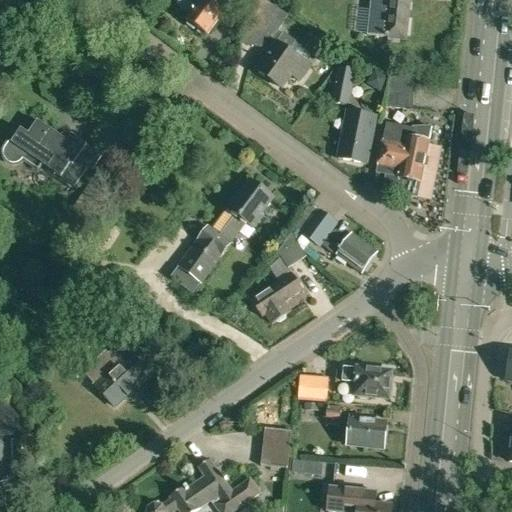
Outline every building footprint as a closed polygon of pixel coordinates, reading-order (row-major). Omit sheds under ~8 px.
[(185,20),(207,36),(233,0),(176,0),(177,0),(178,4),(180,7),(189,14),(185,20)] [(262,0),(248,0),(242,33),(271,39),(277,43),(271,50),(266,47),(251,68),(280,90),(291,76),(298,82),(309,67),(288,52),(296,42),(279,30),(289,16),(277,9),(262,0)] [(369,0),(366,35),(404,39),(407,0),(369,0)] [(330,103),(349,107),(356,72),(337,67),(330,103)] [(367,83),(378,91),(386,80),(374,72),(367,83)] [(387,108),(412,111),(416,80),(390,77),(387,108)] [(338,160),(366,165),(375,118),(347,112),(338,160)] [(42,165),(74,187),(88,168),(92,171),(102,156),(71,136),(67,142),(37,122),(28,135),(21,130),(12,143),(9,141),(2,151),(3,156),(5,160),(9,164),(15,164),(19,163),(21,161),(37,171),(42,165)] [(379,155),(437,167),(441,148),(428,145),(431,128),(408,129),(385,125),(379,155)] [(417,198),(430,201),(437,167),(379,155),(374,183),(387,185),(385,195),(394,197),(395,194),(417,198)] [(83,202),(97,212),(125,172),(107,159),(82,196),(83,202)] [(201,285),(247,224),(253,229),(263,216),(259,214),(271,198),(250,183),(241,195),(238,193),(227,208),(235,215),(220,235),(207,226),(176,268),(201,285)] [(347,264),(362,275),(377,254),(351,235),(347,240),(335,231),(334,233),(332,231),(337,224),(319,211),(310,205),(294,229),(319,248),(322,245),(327,249),(327,250),(337,257),(335,260),(344,267),(347,264)] [(281,258),(289,269),(306,257),(291,234),(277,253),(281,258)] [(280,283),(251,302),(262,318),(265,316),(271,325),(276,322),(279,323),(285,319),(286,316),(291,312),(285,303),(303,291),(293,275),(280,283)] [(141,322),(123,339),(128,345),(135,352),(154,336),(141,322)] [(106,353),(84,373),(95,385),(94,386),(114,409),(127,398),(128,399),(129,398),(127,397),(134,391),(135,392),(136,391),(135,390),(153,374),(127,345),(117,355),(114,351),(108,356),(106,353)] [(511,350),(510,358),(506,358),(503,378),(507,379),(507,383),(511,383),(511,350)] [(353,396),(388,400),(391,372),(356,368),(356,370),(344,368),(343,381),(355,382),(353,396)] [(297,401),(326,403),(327,398),(328,389),(329,377),(299,375),(297,401)] [(0,437),(24,436),(24,424),(14,404),(0,404),(0,437)] [(326,420),(340,421),(341,408),(327,406),(326,420)] [(347,446),(383,450),(386,423),(364,421),(364,419),(350,417),(347,446)] [(292,432),(265,429),(261,467),(288,470),(292,432)] [(174,511),(178,510),(179,511),(196,511),(211,502),(218,511),(234,511),(260,494),(251,480),(232,493),(224,481),(210,460),(198,468),(205,478),(187,490),(185,487),(170,498),(171,500),(162,506),(154,505),(147,509),(146,511),(174,511)] [(321,475),(322,465),(293,462),(292,473),(321,475)] [(391,511),(392,506),(374,504),(374,499),(373,499),(374,493),(345,490),(329,488),(327,508),(326,511),(391,511)]
